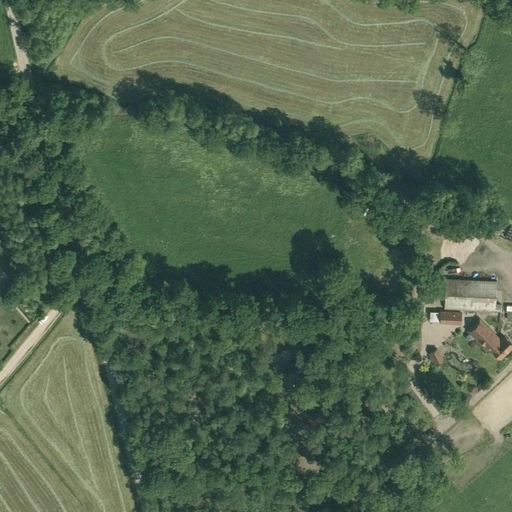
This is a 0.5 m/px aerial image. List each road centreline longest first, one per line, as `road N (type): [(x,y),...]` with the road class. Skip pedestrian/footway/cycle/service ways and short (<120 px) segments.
road 1 (unclassified): [(10,0),(149,511)]
road 2 (track): [(85,273),(0,378)]
